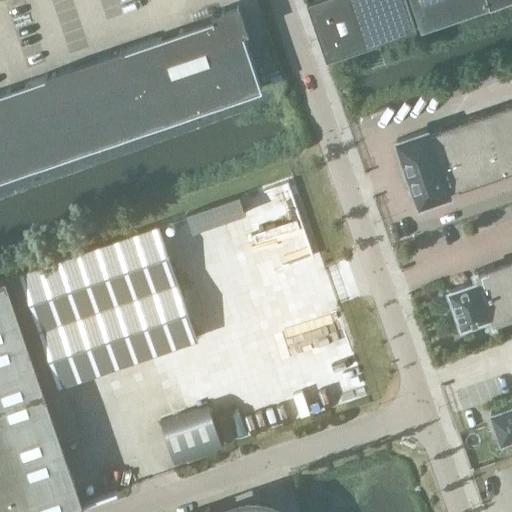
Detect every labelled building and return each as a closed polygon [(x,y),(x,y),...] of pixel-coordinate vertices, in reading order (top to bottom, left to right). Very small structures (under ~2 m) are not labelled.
[(213,13),(0,89),(0,174),(260,81),(242,27),(246,26),(237,0),(212,9),(213,13)] [(416,29),(405,0),(314,0),(307,3),(326,59),(416,29)] [(489,5),(487,0),(411,0),(421,28),(489,5)] [(511,169),(511,101),(438,127),(439,129),(428,133),(427,129),(399,139),(398,138),(396,139),(397,141),(405,165),(403,166),(408,179),(410,178),(418,202),(419,204),(421,203),(449,193),(448,189),(459,186),(459,188),(511,169)] [(495,323),(511,317),(511,257),(476,270),(474,271),(477,279),(448,289),(461,326),(468,323),(470,327),(485,322),(484,318),(489,316),(492,325),(495,324),(495,323)] [(83,500),(6,276),(0,277),(0,511),(56,511),(118,491),(117,489),(83,500)] [(511,403),(491,411),(493,419),(489,420),(494,434),(498,432),(501,440),(511,435),(511,403)] [(159,421),(173,463),(189,458),(222,446),(208,405),(159,421)] [(280,511),(276,508),(261,502),(239,504),(216,511),(211,511),(209,506),(192,511),(280,511)]
